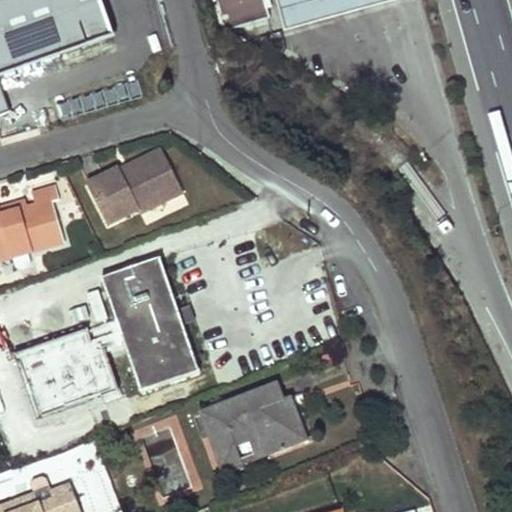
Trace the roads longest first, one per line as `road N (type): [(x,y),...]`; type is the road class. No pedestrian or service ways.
road 1 (residential): [(457,511),(366,254),(341,220),(220,137),(198,110)]
road 2 (unknown): [(350,0),(359,29),(451,166),(464,220),(511,336)]
road 3 (residential): [(0,160),(198,110)]
